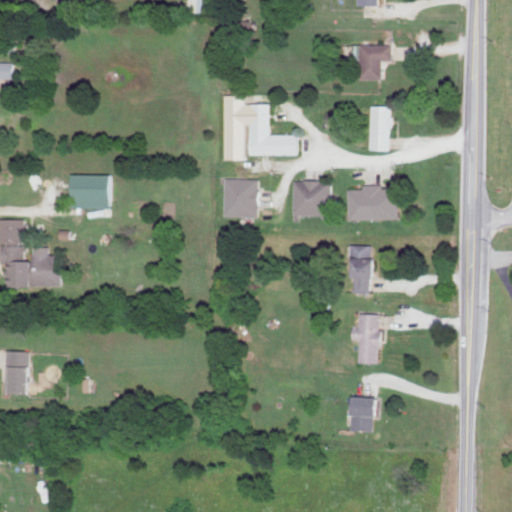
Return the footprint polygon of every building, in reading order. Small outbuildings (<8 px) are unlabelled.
[(228,20),(228,35),(252,35),(251,19),(228,20)] [(395,43),(356,43),(356,78),(385,78),(385,59),(395,59),(395,43)] [(0,76),(16,77),(16,61),(0,60),(0,76)] [(250,153),(301,153),(301,133),(273,133),(273,102),(248,102),(248,93),(226,93),(226,158),(250,158),(250,153)] [(394,104),(374,104),(372,148),(393,149),(394,104)] [(74,206),(113,207),(114,174),(75,173),(74,206)] [(226,215),(261,215),(262,177),(227,177),(226,215)] [(295,213),(333,214),(334,180),(296,179),(295,213)] [(351,218),(402,217),(401,187),(385,187),(385,183),(365,183),(365,187),(350,188),(351,218)] [(65,285),(65,253),(52,253),(52,245),(37,245),(37,255),(27,255),(27,241),(30,241),(30,218),(0,217),(0,242),(4,242),(4,262),(11,262),(11,285),(65,285)] [(373,291),(373,277),(379,277),(379,257),(374,257),(375,244),(356,243),(356,291),(373,291)] [(383,361),(384,313),(362,313),(362,327),(356,326),(355,350),(362,350),(362,361),(383,361)] [(33,350),(9,349),(8,392),(32,393),(33,350)] [(382,415),(383,396),(357,395),(356,429),(377,430),(377,415),(382,415)]
